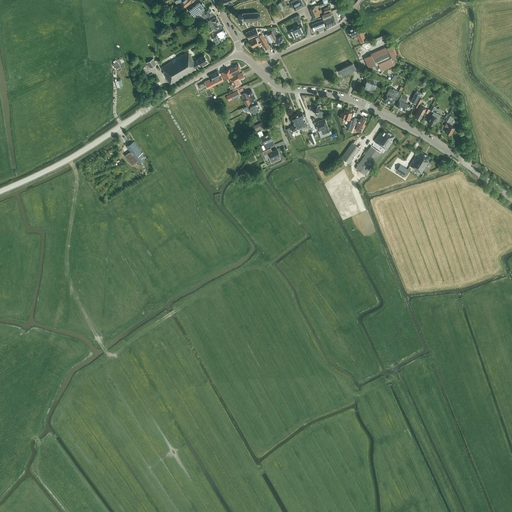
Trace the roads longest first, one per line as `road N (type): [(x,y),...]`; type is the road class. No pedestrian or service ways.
road 1 (tertiary): [(511,199),(384,115),(347,98),(283,89),(261,73)]
road 2 (tertiary): [(0,191),(237,56)]
road 3 (track): [(108,354),(67,281),(75,198),(68,159)]
